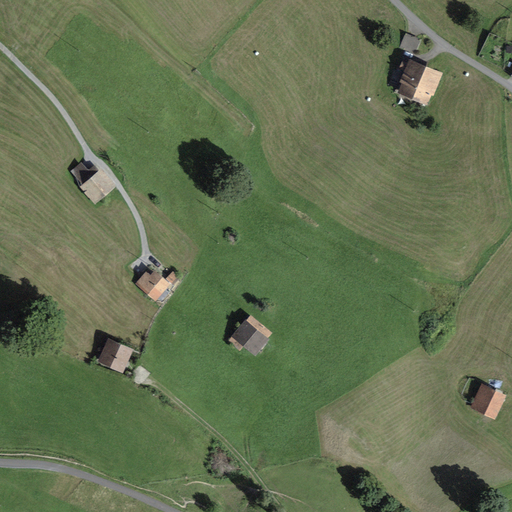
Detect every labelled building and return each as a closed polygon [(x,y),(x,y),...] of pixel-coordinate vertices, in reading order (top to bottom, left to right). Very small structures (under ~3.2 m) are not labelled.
[(405,34),(400,47),(414,53),(420,40),(405,34)] [(437,74),(411,63),(400,91),(412,96),(407,107),(412,108),(413,105),(423,109),(437,74)] [(109,185),(94,167),(87,174),(79,165),(73,172),(95,197),(109,185)] [(153,275),(143,286),(155,296),(165,285),(153,275)] [(251,318),(236,336),(253,350),(268,332),(251,318)] [(110,342),(103,359),(118,365),(117,368),(122,370),(128,357),(125,356),(128,350),(110,342)] [(481,387),(472,405),(493,415),(501,396),(481,387)]
